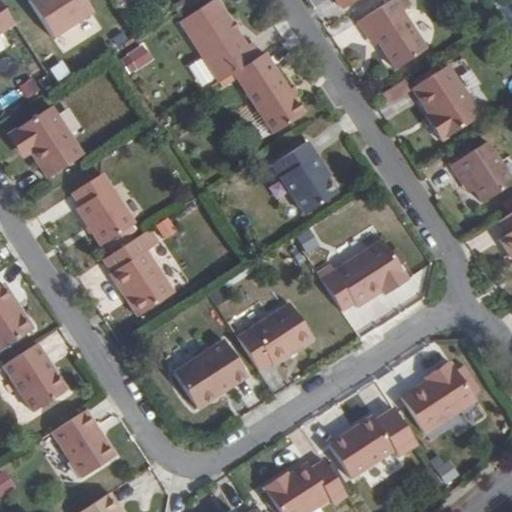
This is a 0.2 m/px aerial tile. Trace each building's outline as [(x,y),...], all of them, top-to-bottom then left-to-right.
[(85,0),(27,0),(50,35),(91,7),(85,0)] [(209,0),(179,20),(219,81),(233,72),(260,54),(251,39),(245,42),(218,0),(209,0)] [(372,28),(380,42),(396,68),(428,46),(404,8),(399,11),(391,0),(389,0),(360,20),(367,31),(372,28)] [(0,28),(11,21),(0,3),(0,28)] [(376,45),(380,42),(372,28),(367,31),(376,45)] [(127,52),(136,65),(149,57),(141,44),(127,52)] [(303,111),(265,51),(260,54),(233,72),(272,131),(303,111)] [(434,119),(430,123),(441,139),(481,114),(449,63),(414,87),(430,112),(434,119)] [(26,100),(40,87),(30,76),(16,89),(26,100)] [(47,177),(83,153),(50,103),(10,129),(26,154),(30,151),(47,177)] [(424,115),(430,123),(434,119),(430,112),(424,115)] [(483,200),(511,180),(511,174),(488,138),(452,162),(470,190),(475,186),(483,200)] [(320,170),(326,166),(307,139),(271,163),(304,213),(335,193),(326,178),(320,170)] [(332,175),(326,166),(320,170),(326,178),(332,175)] [(101,244),(134,223),(101,171),(72,191),(80,203),(75,207),(101,244)] [(511,210),(495,222),(504,236),(496,241),(507,256),(511,253),(511,254),(511,210)] [(163,240),(178,234),(171,217),(156,223),(163,240)] [(311,228),(297,236),(308,253),(321,245),(311,228)] [(172,293),(136,236),(103,257),(112,270),(109,272),(137,317),(172,293)] [(357,308),(382,292),(388,288),(391,293),(409,281),(384,240),(334,272),(357,308)] [(0,281),(0,346),(31,325),(22,311),(17,314),(7,300),(13,296),(3,280),(0,281)] [(226,298),(218,285),(207,291),(216,305),(226,298)] [(388,288),(382,292),(385,297),(391,293),(388,288)] [(22,311),(13,296),(7,300),(17,314),(22,311)] [(237,338),(259,372),(270,363),(272,366),(313,340),(290,303),(237,338)] [(228,381),(232,384),(246,375),(224,340),(173,372),(196,407),(222,391),(219,387),(228,381)] [(65,390),(35,341),(2,364),(33,410),(65,390)] [(436,376),(426,381),(401,398),(424,434),(475,400),(450,360),(432,371),(436,376)] [(424,376),(426,381),(436,376),(432,371),(424,376)] [(222,391),(232,384),(228,381),(219,387),(222,391)] [(115,454),(84,408),(52,430),(82,475),(115,454)] [(376,421),(359,433),(361,436),(350,443),(346,441),(330,451),(350,479),(395,450),(376,421)] [(361,436),(359,433),(346,441),(350,443),(361,436)] [(329,505),(345,494),(323,460),(309,469),(307,464),(289,475),(281,481),(279,476),(262,487),(278,511),(303,511),(325,498),(329,505)] [(445,484),(460,476),(450,460),(436,468),(445,484)] [(0,471),(0,496),(16,487),(5,469),(0,471)] [(286,472),(279,476),(281,481),(289,475),(286,472)] [(122,511),(109,490),(76,511),(122,511)]
